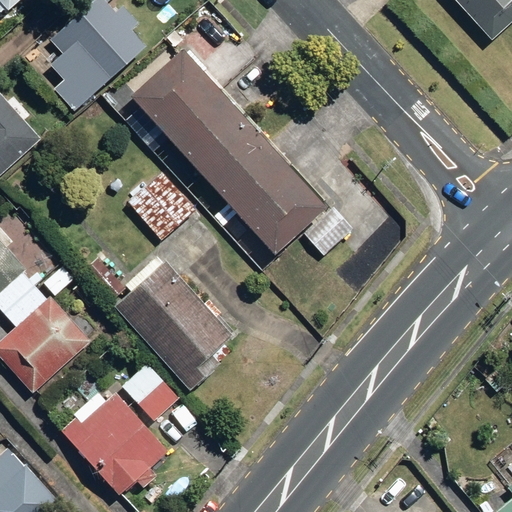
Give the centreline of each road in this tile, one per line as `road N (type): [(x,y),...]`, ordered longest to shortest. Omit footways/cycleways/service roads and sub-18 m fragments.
road 1 (secondary): [(268,511),(511,233)]
road 2 (residential): [(511,232),(301,0)]
